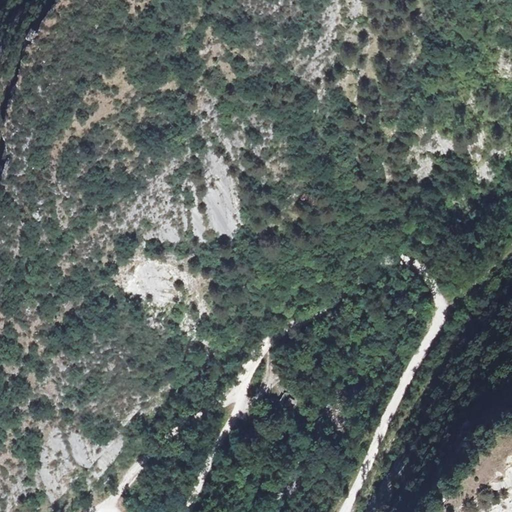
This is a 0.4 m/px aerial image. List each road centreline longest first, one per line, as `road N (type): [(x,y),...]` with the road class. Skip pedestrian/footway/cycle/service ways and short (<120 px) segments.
road 1 (track): [(350,511),(441,311),(412,262),(394,257),(263,346),(233,394),(167,437),(98,511)]
road 2 (track): [(182,511),(233,394)]
